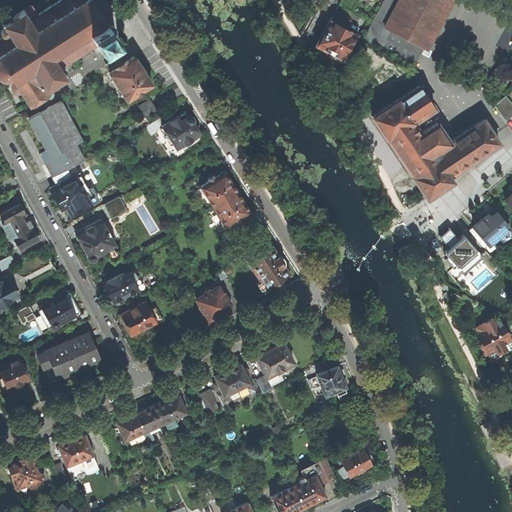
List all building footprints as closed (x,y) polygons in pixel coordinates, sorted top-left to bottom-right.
[(57,0),(30,18),(24,9),(0,24),(2,27),(3,26),(5,28),(4,29),(2,29),(0,30),(0,31),(0,33),(2,36),(1,37),(0,35),(0,79),(0,80),(3,80),(5,80),(7,80),(9,79),(11,78),(12,80),(11,82),(9,84),(9,86),(10,89),(11,91),(13,92),(15,93),(18,93),(20,92),(29,107),(45,96),(47,97),(49,97),(50,97),(51,96),(52,95),(53,94),(52,93),(52,92),(48,86),(66,75),(65,73),(63,74),(59,67),(95,44),(98,49),(103,46),(107,44),(111,41),(116,38),(113,33),(114,32),(115,31),(115,30),(115,29),(115,28),(114,27),(113,26),(113,25),(112,25),(110,25),(109,25),(108,26),(106,23),(107,22),(92,0),(57,0)] [(357,0),(341,0),(339,4),(352,11),(357,0)] [(395,0),(383,0),(364,37),(414,64),(423,47),(426,49),(452,0),(397,0),(397,1),(395,0)] [(329,20),(316,44),(333,53),(332,56),(341,61),(343,58),(356,35),(329,20)] [(118,51),(111,41),(107,44),(103,46),(107,52),(110,56),(112,60),(117,66),(124,61),(118,51)] [(103,46),(98,49),(102,55),(107,52),(103,46)] [(142,65),(139,65),(133,56),(124,61),(117,66),(109,71),(108,72),(126,101),(152,84),(146,75),(147,74),(147,72),(147,71),(146,69),(144,67),(143,66),(142,65)] [(117,66),(112,60),(105,65),(109,71),(117,66)] [(435,107),(420,84),(398,98),(371,115),(386,138),(387,138),(412,175),(426,197),(453,180),(450,176),(500,143),(483,118),(459,134),(449,140),(437,122),(420,133),(413,122),(435,107)] [(511,103),(505,96),(494,105),(506,122),(511,116),(511,103)] [(138,106),(141,112),(153,105),(150,99),(138,106)] [(43,160),(51,176),(74,164),(84,159),(76,144),(82,140),(61,101),(28,118),(49,157),(43,160)] [(153,105),(141,112),(145,118),(157,111),(153,105)] [(449,140),(459,134),(440,105),(435,107),(413,122),(420,133),(437,122),(449,140)] [(185,110),(161,126),(176,149),(200,134),(193,122),(193,119),(193,118),(192,116),(190,115),(188,115),(185,110)] [(51,176),(56,184),(75,173),(78,172),(74,164),(51,176)] [(212,206),(236,191),(226,176),(226,175),(224,172),(222,171),(219,172),(218,174),(200,185),(212,206)] [(75,173),(56,184),(50,188),(51,190),(51,192),(52,195),(55,196),(62,209),(66,207),(71,216),(99,200),(92,186),(85,190),(75,173)] [(244,214),(247,214),(249,213),(250,210),(248,207),(246,206),(236,191),(212,206),(225,226),(244,214)] [(511,193),(503,200),(511,210),(511,193)] [(119,197),(104,205),(108,212),(123,204),(119,197)] [(28,219),(17,200),(0,209),(0,214),(4,222),(1,224),(6,232),(28,219)] [(123,204),(108,212),(112,219),(126,211),(123,204)] [(510,234),(506,227),(507,226),(495,213),(490,218),(487,215),(473,227),(487,243),(497,235),(500,239),(510,234)] [(10,239),(12,237),(19,250),(39,239),(28,219),(6,232),(10,239)] [(75,233),(87,254),(86,257),(88,260),(91,261),(94,259),(94,257),(107,251),(108,253),(114,249),(113,247),(115,246),(101,219),(75,233)] [(223,241),(228,248),(239,240),(235,233),(223,241)] [(463,235),(444,252),(458,268),(477,251),(463,235)] [(239,240),(228,248),(232,255),(244,247),(239,240)] [(276,254),(271,246),(247,261),(259,280),(260,280),(265,289),(289,274),(283,265),(284,262),(284,259),(283,258),(282,256),(279,255),(276,254)] [(486,250),(479,256),(492,271),(499,266),(486,250)] [(10,256),(0,260),(0,266),(2,270),(14,263),(10,256)] [(138,289),(126,268),(101,282),(107,293),(106,296),(108,299),(111,299),(113,302),(138,289)] [(0,307),(10,302),(9,300),(17,296),(7,278),(0,282),(0,281),(0,307)] [(210,290),(209,288),(203,292),(204,294),(195,299),(208,320),(230,308),(225,299),(226,298),(223,292),(221,293),(217,286),(210,290)] [(79,313),(67,292),(40,307),(44,314),(43,315),(47,322),(48,321),(52,328),(79,313)] [(119,315),(127,329),(127,330),(130,335),(133,336),(136,333),(136,332),(154,322),(155,321),(149,310),(144,301),(119,315)] [(28,305),(16,312),(23,323),(35,317),(28,305)] [(155,321),(154,322),(156,324),(163,320),(155,306),(149,310),(155,321)] [(491,317),(482,322),(483,325),(480,326),(481,329),(476,332),(481,342),(479,343),(484,353),(487,352),(491,359),(507,350),(503,343),(510,339),(499,319),(494,322),(491,317)] [(40,325),(22,335),(27,343),(44,333),(40,325)] [(69,340),(36,354),(47,380),(56,376),(56,377),(75,369),(74,368),(99,357),(88,333),(69,341),(69,340)] [(282,341),(255,356),(265,374),(266,377),(276,371),(278,374),(284,370),(283,368),(294,362),(282,341)] [(322,371),(336,365),(332,358),(319,364),(322,371)] [(0,373),(2,377),(0,377),(0,380),(4,390),(13,386),(15,390),(24,386),(22,382),(29,379),(20,359),(0,368),(0,373)] [(236,389),(249,382),(239,363),(227,370),(236,389)] [(322,371),(316,374),(325,395),(345,386),(344,383),(346,382),(339,368),(337,369),(336,365),(322,371)] [(238,398),(237,397),(240,396),(236,389),(227,370),(214,376),(218,384),(214,386),(216,390),(220,388),(225,398),(226,398),(228,399),(229,400),(230,400),(232,400),(232,401),(238,398)] [(272,387),(266,377),(265,374),(256,379),(264,392),(272,387)] [(236,389),(240,396),(243,394),(243,395),(253,390),(249,382),(236,389)] [(195,386),(187,389),(193,403),(202,399),(199,394),(195,386)] [(199,394),(202,399),(207,412),(217,408),(209,390),(199,394)] [(177,393),(149,406),(157,425),(186,412),(183,407),(187,405),(184,398),(180,400),(177,393)] [(511,400),(495,397),(502,414),(511,415),(511,400)] [(149,406),(135,412),(144,431),(142,432),(146,440),(150,437),(151,435),(150,433),(159,429),(157,425),(149,406)] [(124,440),(142,432),(144,431),(135,412),(115,422),(124,440)] [(111,432),(105,435),(113,453),(120,450),(111,432)] [(84,434),(57,445),(65,465),(66,465),(71,478),(98,468),(84,434)] [(346,454),(338,458),(340,462),(349,477),(371,465),(369,461),(371,459),(369,454),(366,454),(361,445),(346,454)] [(29,455),(12,461),(12,462),(4,465),(4,466),(3,467),(2,468),(1,470),(1,471),(2,472),(3,473),(4,474),(5,474),(7,474),(9,480),(10,479),(15,493),(40,484),(29,455)] [(326,458),(319,462),(328,479),(334,476),(326,458)] [(328,479),(319,462),(313,465),(321,482),(328,479)] [(349,477),(340,462),(332,466),(341,481),(349,477)] [(50,464),(44,466),(49,478),(55,476),(50,464)] [(53,467),(59,483),(67,480),(61,464),(53,467)] [(303,507),(325,496),(315,474),(293,485),(303,507)] [(278,511),(291,511),(303,507),(293,485),(270,495),(278,511)] [(58,500),(47,511),(70,511),(67,510),(68,509),(58,500)] [(251,511),(247,502),(225,511),(251,511)]
